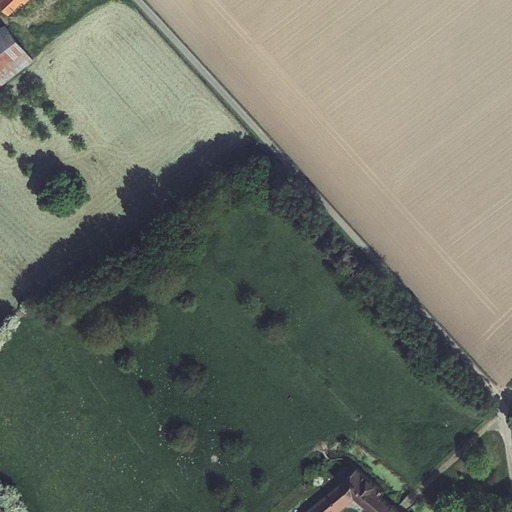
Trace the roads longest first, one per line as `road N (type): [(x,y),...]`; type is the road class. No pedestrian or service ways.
road 1 (track): [(136,0),(511,404)]
road 2 (track): [(414,488),(511,406)]
